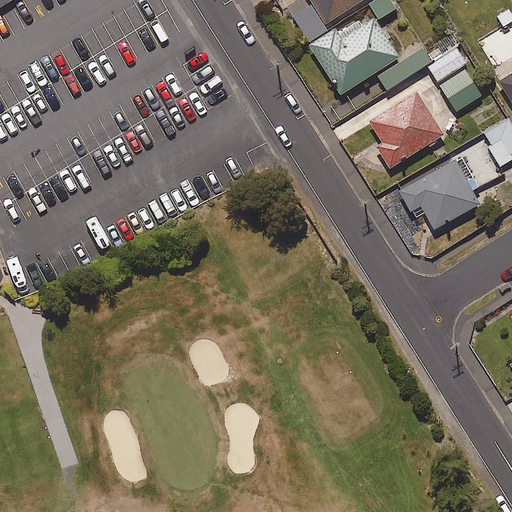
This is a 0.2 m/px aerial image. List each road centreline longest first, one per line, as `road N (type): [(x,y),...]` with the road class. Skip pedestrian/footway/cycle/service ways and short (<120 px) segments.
road 1 (tertiary): [(417,312),(216,0)]
road 2 (tertiary): [(511,467),(417,312)]
